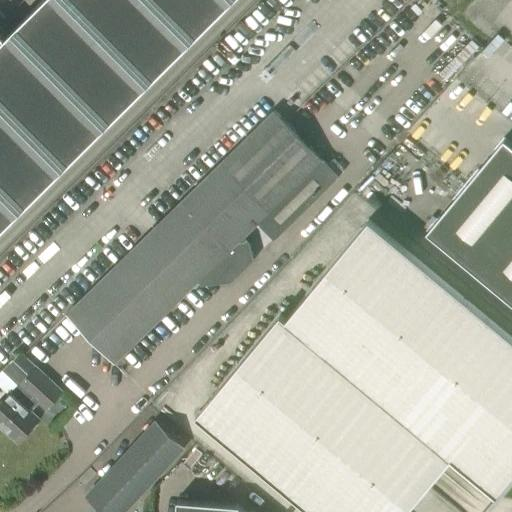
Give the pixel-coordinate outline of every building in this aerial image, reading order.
[(0,228),(228,0),(39,0),(6,34),(0,28),(0,228)] [(67,311),(114,360),(218,258),(236,276),(254,257),(244,241),(240,237),(257,220),(274,238),(340,174),(274,107),(67,311)] [(511,143),(503,136),(426,230),(511,301),(511,143)] [(376,511),(434,442),(496,493),(511,473),(511,337),(369,218),(285,319),(280,314),(196,416),(312,511),(376,511)] [(13,388),(0,400),(0,421),(18,438),(39,416),(28,406),(36,397),(47,407),(63,389),(35,363),(23,353),(11,366),(22,377),(13,388)] [(88,495),(106,511),(121,511),(182,446),(156,422),(88,495)] [(249,511),(238,502),(177,499),(175,511),(249,511)]
